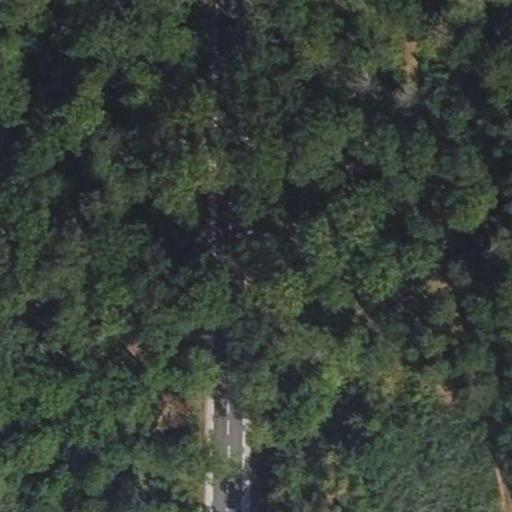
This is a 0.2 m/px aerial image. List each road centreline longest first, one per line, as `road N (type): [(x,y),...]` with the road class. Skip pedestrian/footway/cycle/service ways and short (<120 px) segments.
road 1 (secondary): [(227,511),(231,0)]
road 2 (unknown): [(0,137),(115,0)]
